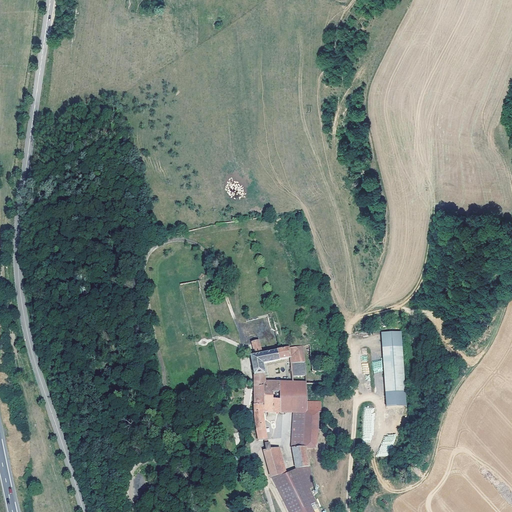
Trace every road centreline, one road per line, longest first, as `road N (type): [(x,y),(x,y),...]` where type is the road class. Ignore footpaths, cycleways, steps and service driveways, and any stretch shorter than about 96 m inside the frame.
road 1 (secondary): [(83,511),(35,367),(17,269),(49,0)]
road 2 (track): [(151,457),(164,392),(143,256),(178,238),(209,253),(238,334)]
road 3 (unclassified): [(238,334),(252,445),(272,511)]
road 4 (track): [(350,332),(297,199)]
road 5 (unclassified): [(195,511),(179,469),(151,457),(129,475),(134,511)]
